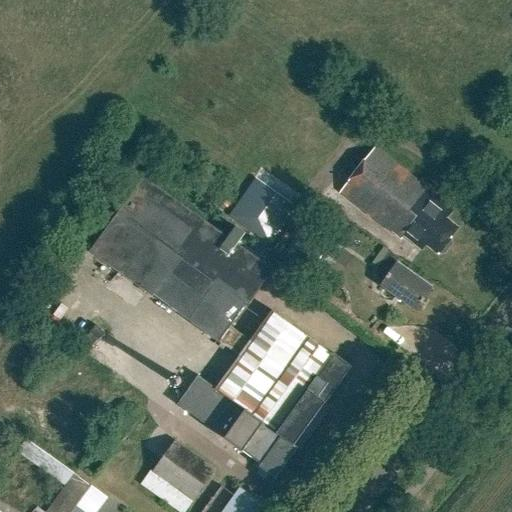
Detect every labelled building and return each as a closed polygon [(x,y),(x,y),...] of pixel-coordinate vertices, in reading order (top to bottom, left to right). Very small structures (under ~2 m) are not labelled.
[(439,206),(443,201),(375,148),(340,193),(390,232),(391,231),(403,240),(405,237),(418,248),(422,242),(439,256),(447,255),(453,247),(451,240),(459,230),(447,220),(451,215),(439,206)] [(237,228),(229,239),(147,179),(93,253),(187,321),(208,336),(219,344),(247,305),(248,306),(274,271),(238,245),(246,235),(237,228)] [(225,218),(271,244),(292,206),(246,180),(225,218)] [(295,264),(318,279),(338,248),(316,233),(295,264)] [(386,277),(380,285),(415,311),(432,289),(398,265),(401,261),(390,253),(377,271),(386,277)] [(251,341),(239,358),(217,388),(200,376),(180,405),(204,423),(213,431),(240,450),(241,449),(259,462),(256,466),(274,480),(297,448),(295,446),(353,367),(336,355),(334,357),(273,313),(252,342),(251,341)] [(93,334),(86,341),(93,347),(100,340),(101,342),(109,335),(99,325),(92,332),(93,334)] [(194,504),(216,473),(175,443),(153,474),(194,504)] [(70,511),(90,486),(73,474),(45,511),(70,511)] [(235,498),(224,511),(259,511),(263,507),(243,492),(237,500),(235,498)]
